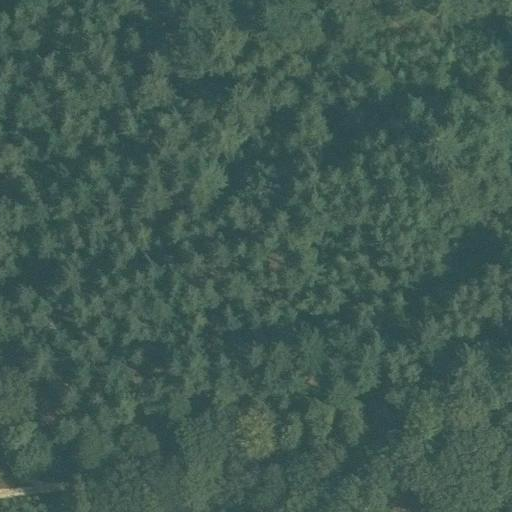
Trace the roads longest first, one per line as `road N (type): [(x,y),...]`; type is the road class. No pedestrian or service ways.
road 1 (track): [(0,435),(37,489),(361,461)]
road 2 (track): [(511,454),(361,461)]
